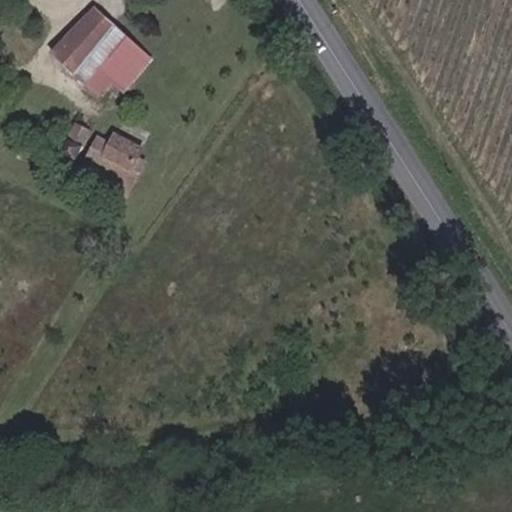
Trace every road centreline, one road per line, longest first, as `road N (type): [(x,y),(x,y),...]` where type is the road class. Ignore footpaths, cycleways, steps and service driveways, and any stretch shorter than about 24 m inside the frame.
road 1 (track): [(511,388),(408,422),(0,437)]
road 2 (tertiary): [(311,0),(511,328)]
